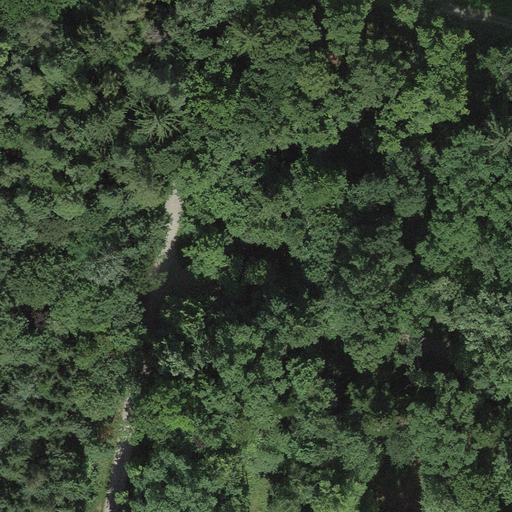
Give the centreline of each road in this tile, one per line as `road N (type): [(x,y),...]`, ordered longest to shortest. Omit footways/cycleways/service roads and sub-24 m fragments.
road 1 (track): [(206,0),(113,511)]
road 2 (track): [(157,285),(511,370)]
